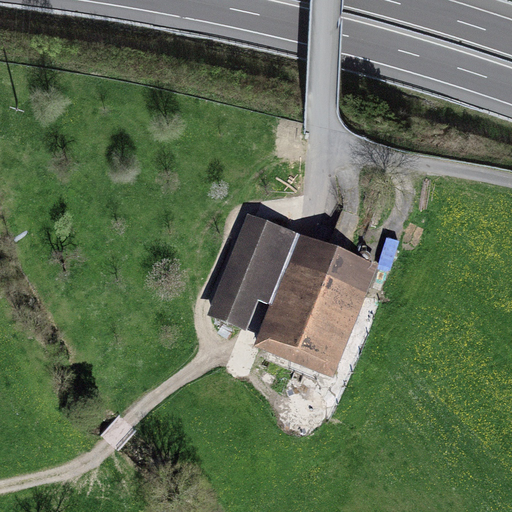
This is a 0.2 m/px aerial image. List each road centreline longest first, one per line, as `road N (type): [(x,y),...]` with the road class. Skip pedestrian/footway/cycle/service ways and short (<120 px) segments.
road 1 (motorway): [(176,0),(343,35),(511,86)]
road 2 (track): [(213,359),(161,391),(88,461),(0,489)]
road 3 (track): [(316,202),(241,215),(202,311),(213,359)]
road 4 (track): [(511,180),(320,144)]
road 5 (track): [(320,144),(328,0)]
road 6 (motorway): [(511,39),(386,0)]
